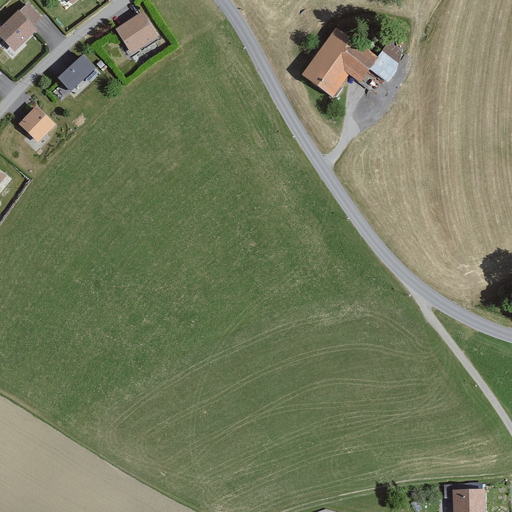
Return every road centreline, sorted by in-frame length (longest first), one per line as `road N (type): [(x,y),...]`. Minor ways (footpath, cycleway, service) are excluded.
road 1 (tertiary): [(511,335),(454,311),(398,269),(219,0)]
road 2 (track): [(0,391),(213,511)]
road 3 (residential): [(125,0),(37,70),(0,112)]
